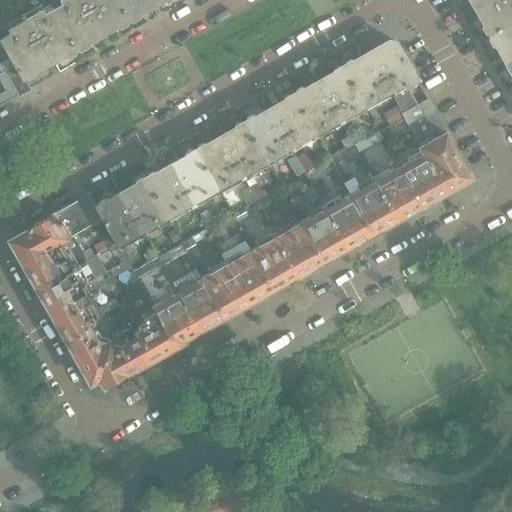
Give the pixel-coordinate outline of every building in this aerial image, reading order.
[(127,20),(115,0),(60,0),(62,4),(54,9),(76,49),(127,20)] [(162,0),(115,0),(127,20),(162,0)] [(511,0),(470,0),(483,24),(483,26),(486,32),(488,32),(489,34),(511,21),(511,0)] [(23,79),(76,49),(54,9),(45,14),(42,10),(8,29),(10,34),(1,39),(16,64),(15,65),(23,79)] [(511,21),(489,34),(490,36),(490,38),(493,44),(495,44),(511,74),(511,76),(511,77),(511,21)] [(419,84),(416,79),(395,42),(389,40),(353,60),(351,60),(345,63),(345,65),(343,66),(367,109),(398,92),(404,88),(411,84),(413,88),(419,84)] [(13,65),(9,58),(0,63),(0,70),(1,72),(13,65)] [(0,105),(29,89),(23,79),(15,65),(4,71),(4,72),(0,74),(0,82),(5,91),(0,94),(0,105)] [(367,109),(343,66),(342,67),(339,66),(334,69),(333,72),(304,88),(301,88),(296,91),(295,93),(294,94),(318,137),(367,109)] [(408,125),(433,110),(423,91),(398,105),(400,110),(404,118),(408,125)] [(318,137),(294,94),(292,95),(289,94),(284,97),(283,100),(255,116),(252,116),(247,118),(246,121),(244,122),(269,164),(318,137)] [(469,173),(446,132),(433,110),(408,125),(421,147),(420,147),(422,150),(405,159),(407,161),(398,166),(421,206),(423,205),(425,205),(432,202),(432,200),(467,180),(469,173)] [(219,192),(269,164),(244,122),(243,123),(240,122),(235,125),(234,128),(205,144),(203,143),(198,146),(197,149),(195,150),(219,192)] [(359,153),(384,139),(380,132),(378,129),(367,136),(368,138),(364,140),(355,145),(359,153)] [(364,140),(359,131),(350,136),(355,145),(364,140)] [(355,145),(350,136),(341,142),(345,150),(355,145)] [(399,148),(393,139),(385,144),(391,154),(399,148)] [(335,167),(359,153),(355,145),(345,150),(330,158),(335,167)] [(219,192),(195,150),(194,151),(191,150),(186,153),(185,156),(156,172),(153,171),(148,174),(147,177),(146,178),(170,220),(219,192)] [(307,151),(296,157),(305,172),(316,166),(307,151)] [(296,157),(295,156),(287,161),(296,177),(305,172),(296,157)] [(421,206),(398,166),(389,171),(388,168),(357,186),(358,188),(349,194),(372,234),(373,233),(376,234),(383,230),(383,227),(410,212),(413,213),(419,209),(420,207),(421,206)] [(170,220),(146,178),(145,179),(141,178),(136,181),(135,184),(107,200),(104,199),(94,204),(102,219),(112,236),(116,244),(119,249),(137,239),(170,220)] [(327,193),(320,182),(313,187),(319,198),(327,193)] [(264,197),(257,185),(249,190),(256,201),(264,197)] [(319,198),(313,187),(302,193),(309,204),(319,198)] [(256,201),(249,190),(248,189),(240,193),(247,205),(248,206),(256,201)] [(102,219),(94,204),(88,194),(79,199),(93,224),(94,223),(102,219)] [(372,234),(349,194),(340,199),(338,196),(307,214),(309,216),(300,222),(322,262),(324,261),(327,262),(333,258),(334,255),(361,241),(363,241),(370,237),(370,235),(372,234)] [(267,195),(264,197),(256,201),(261,211),(263,214),(275,206),(267,195)] [(72,236),(91,225),(93,224),(79,199),(27,228),(28,230),(18,235),(15,247),(21,258),(19,259),(36,289),(87,261),(72,236)] [(236,224),(261,211),(256,201),(248,206),(247,205),(231,216),(236,224)] [(212,221),(206,212),(200,216),(205,225),(212,221)] [(112,236),(102,219),(94,223),(104,241),(112,236)] [(240,234),(231,220),(213,231),(221,245),(240,234)] [(322,262),(300,222),(290,227),(289,224),(273,232),(258,241),(260,244),(250,250),(273,289),(274,289),(277,289),(284,286),(284,283),(298,276),(311,268),(314,269),(320,265),(321,262),(322,262)] [(179,242),(174,234),(168,237),(173,245),(179,242)] [(273,289),(250,250),(241,255),(239,252),(223,261),(214,244),(206,249),(215,265),(208,269),(210,272),(200,278),(223,317),(225,317),(228,317),(234,314),(235,311),(248,303),(261,296),(264,297),(271,293),(271,290),(273,289)] [(162,266),(182,254),(178,246),(157,258),(162,266)] [(157,257),(153,249),(143,255),(147,262),(157,257)] [(162,266),(157,258),(147,264),(151,272),(162,266)] [(93,322),(105,315),(120,306),(115,298),(99,309),(93,300),(90,301),(86,294),(117,276),(112,269),(101,276),(100,275),(94,278),(84,262),(87,261),(36,289),(67,343),(83,334),(81,331),(91,326),(93,322)] [(149,272),(145,265),(134,272),(138,279),(149,272)] [(142,288),(131,270),(126,289),(141,290),(142,288)] [(222,318),(223,317),(200,278),(195,270),(173,283),(175,288),(158,298),(160,301),(151,305),(154,310),(175,347),(185,342),(185,339),(212,324),(215,325),(221,321),(222,318)] [(103,387),(175,347),(154,310),(143,316),(146,320),(139,324),(141,328),(136,331),(136,338),(119,347),(108,344),(99,379),(103,387)] [(99,379),(108,344),(100,341),(94,331),(109,322),(105,315),(93,322),(91,326),(81,331),(83,334),(67,343),(90,384),(99,379)]
